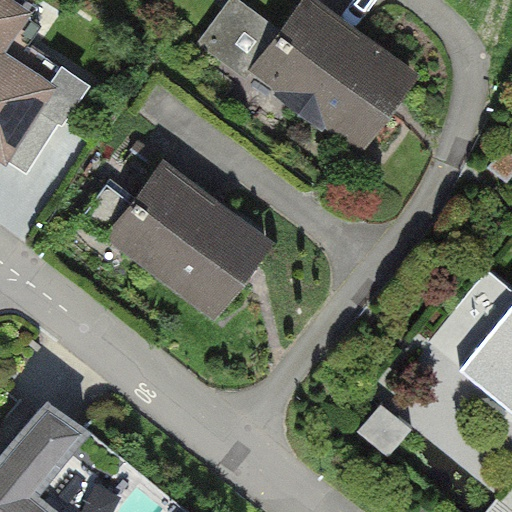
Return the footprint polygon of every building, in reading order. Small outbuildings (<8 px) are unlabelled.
[(49,25),(10,0),(0,0),(0,165),(24,181),(76,102),(22,67),(49,25)] [(441,83),(325,0),(310,0),(255,76),(382,166),(441,83)] [(289,238),(176,163),(117,251),(229,326),(289,238)] [(511,318),(469,369),(511,404),(511,318)] [(97,414),(52,376),(0,436),(0,511),(212,511),(198,499),(187,511),(78,511),(41,480),(97,414)]
